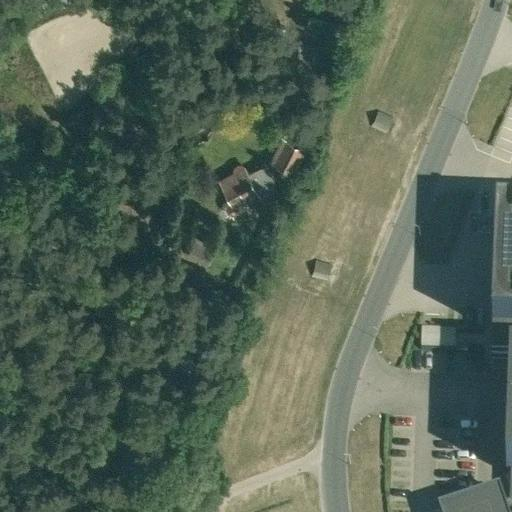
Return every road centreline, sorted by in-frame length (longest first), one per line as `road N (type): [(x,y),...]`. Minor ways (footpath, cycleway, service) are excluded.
road 1 (unclassified): [(336,511),(343,385),(495,0)]
road 2 (unknown): [(343,385),(468,355),(511,354)]
